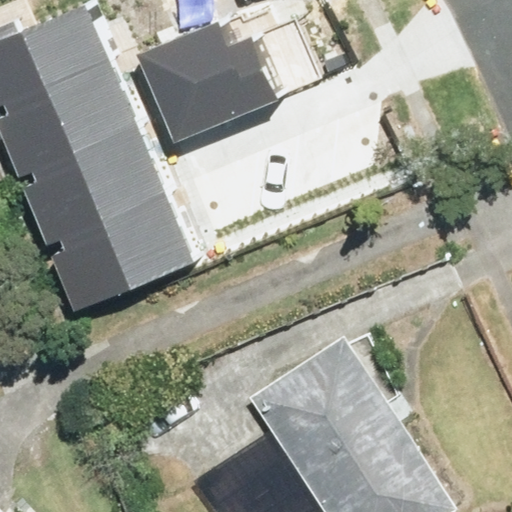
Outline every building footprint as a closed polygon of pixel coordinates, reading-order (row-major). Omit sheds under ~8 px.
[(83,5),(0,37),(0,114),(110,71),(83,5)] [(147,54),(182,139),(280,98),(257,41),(236,49),(225,22),(147,54)] [(110,71),(0,114),(0,128),(22,184),(137,138),(110,71)] [(137,138),(22,184),(48,250),(163,205),(137,138)] [(163,205),(48,250),(75,317),(190,272),(163,205)] [(430,511),(465,489),(348,318),(250,384),(337,511),(430,511)] [(24,511),(1,489),(0,489),(0,511),(24,511)]
